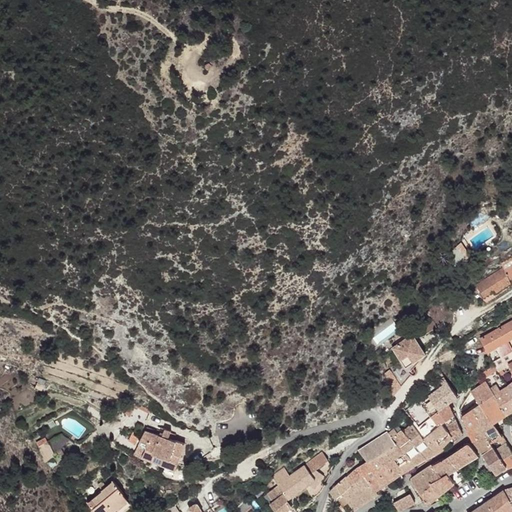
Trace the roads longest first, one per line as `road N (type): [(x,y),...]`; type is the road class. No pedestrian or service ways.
road 1 (track): [(0,297),(74,334),(145,384),(176,418),(231,437)]
road 2 (residential): [(381,418),(437,346),(511,291)]
road 3 (residential): [(231,437),(285,438),(366,414),(381,418)]
